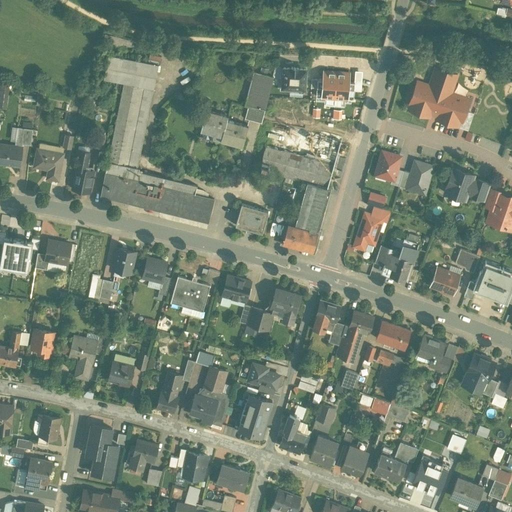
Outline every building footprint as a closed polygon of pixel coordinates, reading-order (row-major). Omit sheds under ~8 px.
[(159,64),(109,54),(104,79),(124,83),(101,196),(209,223),(214,199),(195,194),(197,185),(139,171),(140,168),(138,167),(159,64)] [(410,103),(408,109),(430,117),(431,114),(436,116),(436,118),(458,126),(460,120),(462,121),(470,99),(451,92),(457,74),(436,66),(429,85),(417,80),(409,103),(410,103)] [(291,68),(283,67),(282,87),(303,88),(305,89),(306,69),(298,68),(298,67),(291,67),(291,68)] [(248,105),(265,109),(274,76),(253,71),(244,105),(248,105)] [(335,97),(336,72),(324,71),(323,79),(322,97),(335,97)] [(349,73),(336,72),(335,97),(347,98),(348,81),(349,73)] [(265,109),(248,105),(245,118),(262,123),(265,109)] [(228,115),(206,109),(202,127),(214,131),(214,134),(222,136),(227,120),(228,115)] [(248,125),(227,120),(222,136),(222,137),(234,141),(234,144),(243,146),(248,125)] [(33,129),(25,128),(23,140),(23,143),(31,144),(33,129)] [(73,135),(66,134),(64,147),(70,148),(73,135)] [(15,145),(0,143),(0,162),(6,164),(6,163),(21,165),(23,146),(23,143),(23,140),(16,139),(15,145)] [(335,160),(267,144),(260,169),(307,182),(328,188),(335,160)] [(63,153),(38,148),(35,165),(49,168),(48,177),(58,179),(63,153)] [(89,151),(78,149),(74,167),(77,167),(73,188),(90,192),(94,170),(86,168),(89,151)] [(103,151),(96,150),(94,162),(101,163),(103,151)] [(402,156),(382,150),(375,174),(394,180),(402,156)] [(433,165),(414,160),(406,188),(415,190),(416,186),(423,189),(425,190),(433,165)] [(475,175),(453,167),(445,192),(466,199),(467,194),(469,193),(474,194),(475,196),(484,200),(490,183),(477,179),(476,179),(474,179),(475,175)] [(328,188),(307,182),(295,224),(306,227),(305,229),(316,232),(328,188)] [(492,189),(486,206),(494,209),(500,194),(503,195),(504,193),(492,189)] [(503,195),(500,194),(494,209),(492,216),(501,219),(499,225),(510,229),(511,221),(511,196),(510,197),(503,195)] [(268,211),(242,204),(236,225),(262,232),(268,211)] [(367,244),(375,246),(383,221),(387,222),(390,211),(373,205),(371,212),(364,210),(352,247),(365,251),(367,244)] [(305,229),(288,225),(283,243),(313,251),(317,237),(318,233),(316,232),(305,229)] [(31,242),(4,238),(0,260),(0,265),(27,269),(31,242)] [(71,243),(49,239),(47,254),(46,259),(49,259),(67,263),(71,243)] [(401,256),(396,254),(396,251),(382,246),(376,262),(383,265),(384,266),(384,265),(387,266),(385,272),(389,273),(388,274),(406,280),(407,278),(410,267),(413,260),(412,259),(418,243),(407,239),(401,256)] [(136,252),(118,247),(114,269),(131,273),(136,252)] [(472,252),(460,248),(455,261),(457,263),(464,266),(465,269),(472,252)] [(47,254),(38,252),(35,267),(48,269),(49,259),(46,259),(47,254)] [(472,252),(465,269),(473,272),(480,255),(472,252)] [(167,262),(148,258),(143,276),(161,281),(162,281),(163,275),(167,262)] [(511,275),(483,264),(481,270),(480,270),(472,290),(487,296),(489,291),(494,293),(492,298),(507,303),(511,290),(511,275)] [(420,270),(410,267),(407,278),(416,281),(420,270)] [(460,274),(439,267),(437,274),(433,276),(430,285),(440,289),(441,290),(447,292),(448,291),(453,293),(460,274)] [(220,271),(209,268),(205,280),(217,284),(220,271)] [(171,277),(163,275),(162,281),(161,281),(158,293),(166,294),(171,277)] [(210,284),(178,275),(171,302),(203,311),(210,284)] [(251,281),(228,275),(222,295),(246,301),(251,281)] [(111,280),(103,279),(100,296),(110,299),(112,292),(109,291),(111,280)] [(301,294),(276,287),(271,305),(274,306),(272,312),(273,312),(284,316),(283,319),(293,322),(301,294)] [(340,306),(321,300),(316,315),(317,316),(313,328),(324,331),(326,327),(327,326),(333,328),(335,321),(340,306)] [(244,304),(240,321),(247,323),(252,306),(244,304)] [(252,306),(247,323),(268,329),(273,312),(272,312),(252,306)] [(373,316),(355,310),(350,326),(361,329),(368,332),(373,316)] [(396,324),(382,320),(376,337),(385,340),(383,345),(389,347),(396,324)] [(345,324),(335,321),(333,328),(330,335),(337,338),(335,343),(339,345),(345,324)] [(350,326),(345,324),(339,345),(335,355),(352,361),(358,341),(357,340),(361,329),(350,326)] [(411,329),(396,324),(389,347),(394,349),(396,344),(404,347),(411,329)] [(54,332),(36,328),(32,347),(40,348),(39,353),(50,355),(54,332)] [(22,332),(12,330),(9,346),(19,348),(22,332)] [(446,342),(423,334),(417,352),(418,351),(434,357),(433,360),(431,366),(431,367),(446,372),(451,358),(441,355),(446,342)] [(97,340),(74,335),(69,356),(80,358),(76,375),(87,378),(94,352),(95,352),(98,340),(97,340)] [(106,336),(99,335),(97,340),(98,340),(95,352),(102,354),(106,336)] [(9,346),(0,344),(0,361),(16,365),(16,364),(20,364),(22,357),(18,356),(19,348),(9,346)] [(376,348),(368,345),(364,358),(372,360),(376,348)] [(465,349),(459,346),(455,356),(461,358),(465,349)] [(387,352),(380,349),(378,357),(385,359),(387,352)] [(215,355),(199,350),(196,361),(210,366),(211,365),(212,365),(215,355)] [(141,352),(137,367),(144,369),(148,354),(141,352)] [(394,354),(387,352),(385,359),(391,361),(394,354)] [(474,353),(466,371),(469,373),(465,382),(481,389),(485,379),(487,380),(495,363),(474,353)] [(399,356),(394,354),(391,361),(395,363),(393,368),(401,371),(406,358),(399,356)] [(188,359),(182,378),(189,380),(195,361),(188,359)] [(134,366),(113,360),(109,376),(120,379),(119,383),(129,386),(134,366)] [(253,362),(248,379),(275,387),(279,373),(267,370),(268,367),(253,362)] [(212,365),(211,365),(210,366),(204,386),(196,394),(218,401),(211,422),(221,426),(231,394),(221,391),(227,370),(212,365)] [(181,375),(169,372),(163,392),(175,395),(181,375)] [(498,382),(491,379),(484,393),(491,396),(498,382)] [(163,392),(161,391),(157,407),(173,411),(178,396),(175,395),(163,392)] [(250,392),(239,428),(262,435),(273,400),(250,392)] [(507,398),(495,393),(491,403),(503,408),(507,398)] [(196,394),(195,394),(190,411),(203,415),(202,420),(211,422),(218,401),(196,394)] [(390,402),(375,397),(371,408),(386,414),(390,402)] [(408,409),(390,402),(386,414),(404,421),(408,409)] [(13,405),(0,403),(0,431),(9,433),(10,426),(11,426),(13,405)] [(335,408),(322,403),(316,419),(330,423),(335,408)] [(61,417),(39,413),(38,420),(42,421),(38,442),(48,443),(49,436),(57,438),(61,417)] [(299,417),(290,414),(284,430),(285,430),(280,445),(299,452),(302,444),(306,445),(309,435),(295,430),(299,417)] [(312,420),(306,418),(303,426),(309,429),(312,420)] [(112,428),(95,424),(94,429),(93,434),(90,433),(87,447),(90,448),(89,454),(95,455),(93,463),(97,464),(95,473),(112,476),(118,444),(109,443),(112,428)] [(348,424),(346,433),(345,433),(344,436),(342,442),(342,443),(349,445),(350,444),(356,426),(348,424)] [(127,432),(116,430),(115,441),(126,443),(127,432)] [(452,433),(447,447),(461,452),(466,439),(452,433)] [(344,436),(338,434),(336,440),(342,442),(344,436)] [(34,440),(18,438),(16,446),(32,449),(34,440)] [(136,445),(131,444),(126,463),(142,467),(144,457),(153,460),(158,444),(138,438),(136,445)] [(317,438),(311,456),(330,463),(336,448),(323,443),(325,440),(317,438)] [(353,454),(347,452),(341,468),(359,474),(368,451),(365,450),(367,443),(358,439),(353,454)] [(394,457),(381,451),(373,470),(396,479),(399,472),(402,473),(407,459),(413,461),(418,448),(400,441),(394,457)] [(24,449),(12,447),(11,454),(23,456),(24,449)] [(189,449),(181,448),(179,456),(179,457),(187,459),(188,451),(189,449)] [(208,455),(188,451),(185,467),(184,475),(202,478),(204,464),(206,464),(208,455)] [(450,463),(422,452),(410,481),(437,493),(450,463)] [(178,456),(171,455),(169,465),(177,466),(176,466),(177,467),(177,465),(179,457),(179,456),(178,456)] [(46,460),(31,457),(27,474),(40,476),(39,482),(48,483),(50,472),(51,472),(53,462),(46,460)] [(187,459),(179,457),(177,465),(185,467),(187,459)] [(249,472),(222,463),(219,472),(225,474),(223,482),(244,488),(249,472)] [(499,468),(487,463),(482,474),(494,479),(499,468)] [(163,470),(149,467),(147,483),(160,485),(163,470)] [(483,487),(458,476),(450,495),(459,499),(460,496),(476,502),(475,505),(483,487)] [(507,484),(494,479),(488,494),(501,499),(507,484)] [(200,488),(190,485),(185,502),(196,505),(197,503),(196,503),(200,488)] [(133,492),(114,488),(112,494),(119,495),(119,497),(122,497),(122,498),(131,500),(133,492)] [(294,511),(301,497),(278,488),(272,505),(290,511),(294,511)] [(112,494),(98,491),(98,492),(84,489),(81,507),(91,509),(92,509),(108,511),(116,511),(119,497),(119,495),(112,494)] [(232,511),(236,497),(224,494),(222,503),(221,509),(231,511),(232,511)] [(222,503),(204,498),(202,505),(221,509),(222,503)] [(24,511),(26,501),(14,499),(11,511),(24,511)] [(344,511),(346,507),(326,499),(320,511),(344,511)] [(42,511),(44,504),(26,501),(24,511),(42,511)] [(185,502),(178,501),(175,511),(194,511),(196,505),(185,502)]
